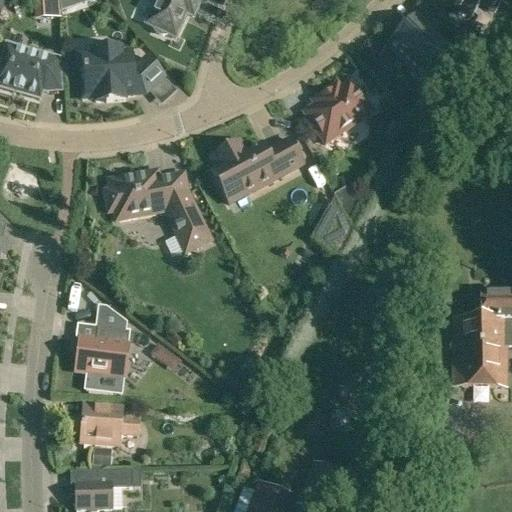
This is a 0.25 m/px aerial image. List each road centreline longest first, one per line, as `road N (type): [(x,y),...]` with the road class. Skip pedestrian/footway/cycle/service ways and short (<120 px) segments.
road 1 (residential): [(33,511),(34,394),(54,266)]
road 2 (residential): [(217,114),(134,142),(69,146),(0,136)]
road 3 (residential): [(217,114),(328,57),(386,0)]
